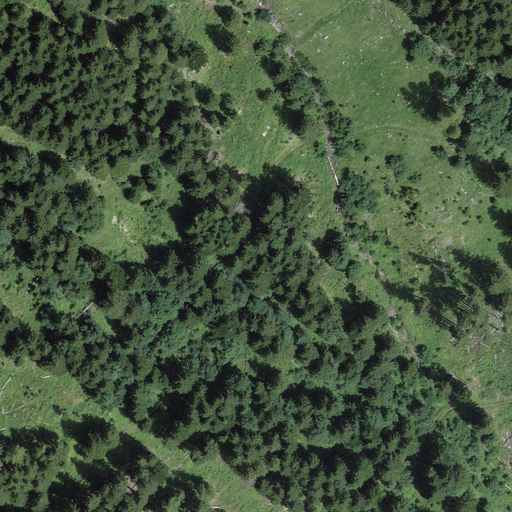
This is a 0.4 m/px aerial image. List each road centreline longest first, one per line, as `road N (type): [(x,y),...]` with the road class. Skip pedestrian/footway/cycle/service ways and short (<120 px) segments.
road 1 (track): [(0,499),(57,475),(160,320),(242,231),(283,118),(285,56),(352,0)]
road 2 (track): [(264,175),(322,131),(466,135),(511,104)]
road 3 (track): [(511,400),(450,407),(436,419),(416,470),(380,511)]
